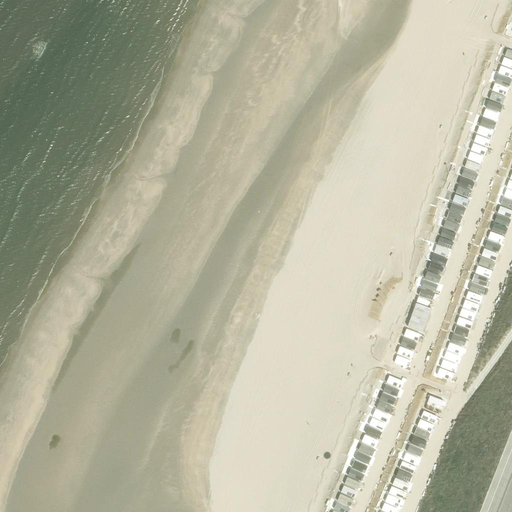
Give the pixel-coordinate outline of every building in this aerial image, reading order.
[(503,65),(511,68),(511,60),(505,58),(503,65)] [(511,69),(499,65),(465,177),(479,181),(511,72),(511,69)] [(511,167),(480,276),(472,273),(446,359),(463,364),(511,199),(511,167)] [(461,223),(463,215),(474,182),(461,178),(449,212),(450,212),(447,219),(461,223)] [(428,290),(436,293),(459,224),(444,219),(420,294),(426,296),(428,290)] [(410,329),(427,332),(432,308),(415,304),(410,329)] [(454,369),(449,368),(451,361),(442,360),(439,376),(452,378),(454,369)] [(343,475),(329,511),(350,511),(397,382),(386,378),(358,455),(353,453),(350,461),(349,460),(346,466),(343,465),(340,474),(343,475)]
